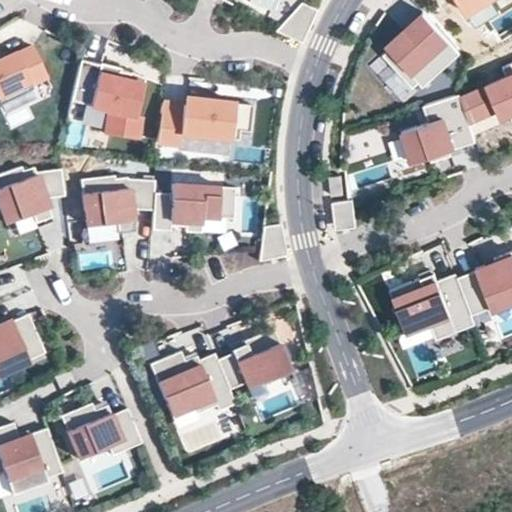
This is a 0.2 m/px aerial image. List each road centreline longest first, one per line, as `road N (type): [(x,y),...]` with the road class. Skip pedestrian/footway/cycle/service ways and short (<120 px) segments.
road 1 (residential): [(312,267),(194,299),(98,310),(27,283)]
road 2 (residential): [(316,68),(252,41),(208,47),(131,8),(75,8),(60,0)]
road 3 (residential): [(312,267),(363,237),(441,223),(479,190),(511,177)]
road 4 (residential): [(316,68),(298,151),(312,267)]
road 5 (residential): [(312,267),(377,448)]
road 6 (residential): [(212,511),(377,448)]
road 7 (residential): [(377,448),(511,396)]
